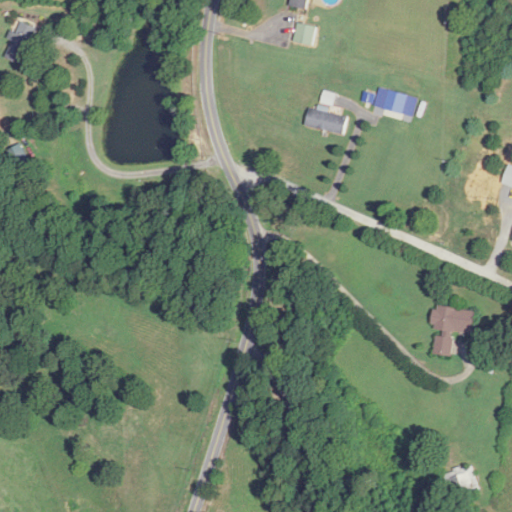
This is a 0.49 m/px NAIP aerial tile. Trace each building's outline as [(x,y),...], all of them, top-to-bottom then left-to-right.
[(309,0),(292,0),(291,7),(308,10),(309,0)] [(10,38),(15,40),(8,55),(27,64),(43,29),(20,18),(10,38)] [(296,42),(314,46),(318,28),(300,24),(296,42)] [(311,107),(306,126),(345,135),(350,116),(311,107)] [(511,186),(511,165),(509,165),(503,184),(511,186)] [(477,309),(438,306),(434,354),(452,356),(454,331),(475,333),(477,309)] [(482,492),(476,466),(445,473),(451,499),(482,492)]
